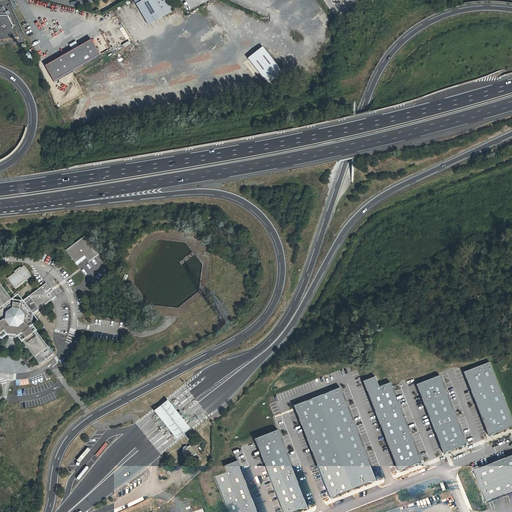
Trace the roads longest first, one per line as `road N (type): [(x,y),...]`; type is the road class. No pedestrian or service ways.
road 1 (motorway): [(511,10),(449,14),(392,51),(370,88),(285,322),(136,437),(61,511)]
road 2 (motorway): [(69,195),(84,203),(201,191),(236,198),(267,221),(283,268),(275,302),(256,327),(74,431),(61,451),(47,511)]
road 3 (motorway): [(78,511),(180,432),(281,337),(352,218),(382,195),(511,133)]
road 4 (motorway): [(511,85),(333,133),(0,189)]
road 5 (motorway): [(69,195),(331,150),(511,103)]
road 6 (motorway): [(0,71),(26,93),(32,122),(19,155),(0,167)]
